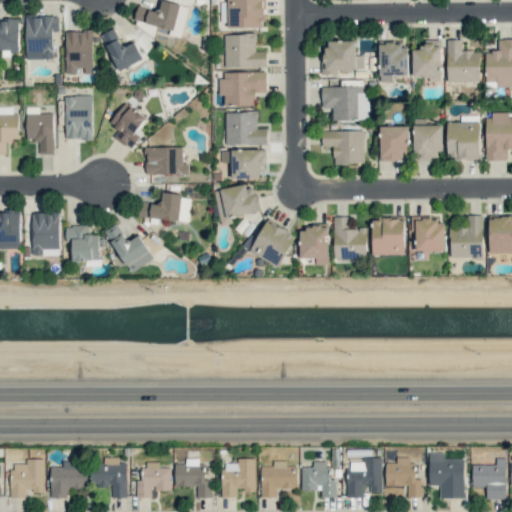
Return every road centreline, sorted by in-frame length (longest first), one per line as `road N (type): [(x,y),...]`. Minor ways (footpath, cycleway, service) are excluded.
road 1 (secondary): [(0,416),(511,415)]
road 2 (secondary): [(511,391),(0,392)]
road 3 (residential): [(511,8),(287,11)]
road 4 (residential): [(290,187),(511,184)]
road 5 (residential): [(290,187),(286,0)]
